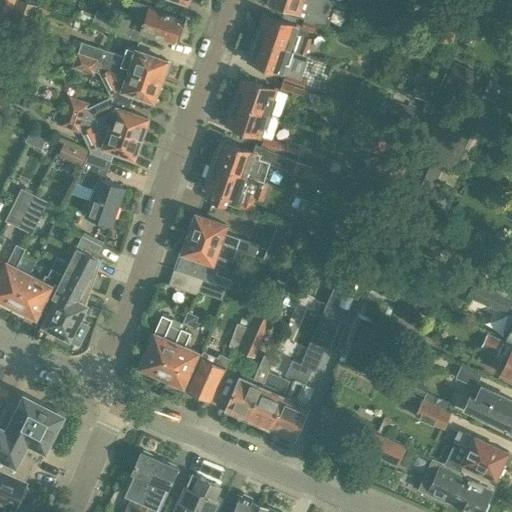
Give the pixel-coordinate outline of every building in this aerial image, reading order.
[(0,0),(0,34),(4,36),(7,28),(7,26),(17,0),(0,0)] [(38,5),(24,0),(17,0),(7,26),(28,33),(38,5)] [(182,17),(133,0),(126,20),(96,9),(92,22),(91,22),(90,23),(142,41),(142,40),(141,40),(143,34),(153,37),(154,35),(173,41),(177,30),(180,31),(184,20),(181,19),(182,17)] [(304,18),(316,23),(325,26),(333,0),(332,0),(269,0),(269,1),(291,8),(289,13),(304,18)] [(463,22),(470,3),(470,0),(444,0),(440,14),(463,22)] [(483,7),(470,3),(463,22),(476,26),(483,7)] [(257,37),(289,49),(305,55),(311,38),(306,36),(309,30),(313,31),(316,23),(304,18),(301,26),(265,14),(261,25),(258,25),(256,33),(258,35),(257,37)] [(439,15),(432,35),(451,42),(458,22),(456,21),(439,15)] [(13,48),(19,33),(7,28),(4,36),(1,44),(13,48)] [(305,55),(289,49),(257,37),(256,39),(253,40),(251,47),(253,50),(249,61),(285,73),(301,78),(301,77),(309,56),(305,55)] [(442,66),(448,45),(430,39),(429,44),(436,46),(433,57),(425,55),(424,60),(442,66)] [(166,60),(125,47),(123,55),(89,44),(85,53),(160,80),(162,73),(164,74),(168,63),(165,62),(166,60)] [(158,87),(160,80),(85,53),(85,54),(79,52),(74,65),(93,71),(94,70),(99,72),(111,96),(130,103),(133,94),(153,100),(154,97),(157,96),(159,90),(158,87)] [(10,63),(0,58),(0,85),(1,86),(10,63)] [(437,109),(438,109),(468,124),(473,113),(461,107),(477,72),(454,61),(438,98),(441,100),(437,109)] [(309,79),(301,77),(301,78),(285,73),(282,82),(305,90),(309,79)] [(235,101),(272,114),(279,117),(288,93),(279,90),(243,78),(240,89),(236,89),(234,97),(236,99),(235,101)] [(490,78),(482,96),(499,104),(508,86),(490,78)] [(311,92),(305,90),(282,82),(279,90),(288,93),(308,100),(311,92)] [(411,93),(426,99),(430,88),(416,82),(411,93)] [(130,103),(111,96),(88,107),(90,103),(73,97),(68,112),(93,121),(141,137),(143,130),(146,129),(149,123),(147,120),(148,117),(128,110),(130,103)] [(227,125),(262,137),(260,145),(273,149),(276,140),(271,139),(279,117),(272,114),(266,112),(235,101),(234,103),(232,102),(227,115),(230,116),(227,125)] [(394,125),(421,135),(427,118),(411,112),(401,107),(394,125)] [(417,153),(418,154),(454,171),(474,126),(468,124),(438,109),(417,153)] [(141,137),(93,121),(68,112),(64,124),(80,129),(91,151),(90,153),(100,157),(103,146),(134,157),(135,155),(138,153),(140,147),(138,144),(141,137)] [(364,148),(387,156),(389,152),(393,154),(400,134),(395,133),(396,130),(373,122),(364,148)] [(213,164),(250,177),(263,181),(270,164),(293,172),(297,160),(256,144),(253,151),(221,140),(218,150),(215,149),(211,161),(214,162),(213,164)] [(58,155),(81,166),(87,153),(64,143),(58,155)] [(299,149),(284,144),(281,153),(296,158),(299,149)] [(111,222),(124,187),(104,180),(110,160),(100,157),(90,153),(87,153),(81,166),(73,182),(94,189),(86,213),(111,222)] [(372,154),(365,173),(399,186),(406,167),(372,154)] [(250,177),(213,164),(212,166),(209,165),(205,177),(208,178),(205,187),(210,189),(207,199),(252,214),(255,204),(253,203),(255,197),(263,200),(269,184),(263,182),(263,181),(250,177)] [(426,200),(432,188),(411,178),(405,190),(426,200)] [(5,221),(19,228),(36,195),(21,188),(5,221)] [(32,234),(48,201),(36,195),(19,228),(32,234)] [(211,211),(224,216),(227,207),(214,203),(211,211)] [(238,250),(256,256),(260,245),(237,237),(242,223),(224,216),(211,211),(206,209),(203,217),(195,214),(195,216),(192,217),(190,223),(191,227),(190,232),(238,250)] [(389,219),(375,212),(369,226),(383,233),(389,219)] [(443,235),(468,246),(476,229),(451,217),(443,235)] [(353,234),(339,228),(331,247),(346,253),(353,234)] [(232,279),(216,274),(220,264),(218,263),(220,256),(234,261),(238,250),(190,232),(187,238),(185,237),(175,268),(204,278),(203,279),(229,288),(232,279)] [(63,294),(67,286),(87,297),(101,259),(98,258),(103,247),(81,235),(67,262),(68,262),(54,289),(60,292),(57,298),(58,298),(61,292),(63,294)] [(270,243),(263,257),(277,263),(283,249),(270,243)] [(16,267),(19,261),(25,248),(17,244),(0,275),(0,297),(0,298),(0,301),(11,308),(28,273),(16,267)] [(54,289),(68,262),(67,262),(56,256),(47,274),(45,273),(41,280),(28,273),(11,308),(24,314),(25,311),(35,316),(51,286),(55,287),(54,289)] [(343,283),(365,291),(372,270),(345,259),(336,281),(343,284),(343,283)] [(197,293),(203,279),(204,278),(175,268),(169,284),(197,293)] [(343,284),(336,281),(322,313),(352,324),(355,315),(365,291),(343,283),(343,284)] [(511,298),(474,281),(468,295),(467,296),(511,317),(511,315),(511,298)] [(85,304),(87,297),(67,286),(63,294),(61,292),(58,298),(57,298),(44,324),(69,337),(85,305),(85,304)] [(194,327),(198,316),(187,311),(183,322),(194,327)] [(257,313),(250,328),(240,350),(254,356),(271,319),(257,313)] [(174,341),(180,329),(182,323),(162,314),(146,350),(147,351),(141,366),(158,374),(166,356),(170,357),(177,342),(174,341)] [(230,346),(240,350),(250,328),(238,323),(230,346)] [(363,323),(354,342),(381,355),(390,336),(363,323)] [(189,333),(180,329),(174,341),(177,342),(170,357),(166,356),(158,374),(169,378),(168,382),(178,386),(179,383),(182,384),(197,352),(183,346),(189,333)] [(496,367),(502,370),(511,347),(511,345),(503,341),(504,340),(488,333),(480,347),(497,355),(498,352),(502,354),(496,367)] [(511,347),(502,370),(501,371),(511,376),(511,347)] [(220,355),(218,358),(203,351),(187,387),(189,388),(190,392),(198,395),(201,393),(211,398),(228,359),(220,355)] [(248,417),(263,382),(263,383),(274,358),(264,354),(254,377),(241,372),(226,407),(248,417)] [(288,390),(300,363),(293,360),(281,387),(288,390)] [(300,363),(288,390),(287,393),(272,427),(281,431),(281,433),(292,437),(292,436),(294,438),(310,403),(299,398),(313,368),(300,363)] [(456,377),(476,387),(481,374),(461,365),(456,377)] [(417,381),(412,391),(422,396),(427,386),(417,381)] [(287,393),(263,383),(263,382),(248,417),(272,427),(287,393)] [(479,397),(472,413),(511,431),(511,398),(486,387),(481,397),(479,397)] [(0,471),(21,480),(26,470),(29,471),(36,458),(40,460),(63,415),(23,395),(14,413),(4,408),(0,415),(0,471)] [(423,398),(415,415),(444,429),(451,412),(423,398)] [(354,423),(341,417),(335,430),(348,436),(354,423)] [(333,425),(318,419),(311,436),(325,443),(333,425)] [(444,462),(459,469),(462,462),(495,477),(496,475),(500,474),(503,467),(501,463),(507,452),(458,429),(453,440),(454,441),(444,462)] [(376,453),(397,463),(406,446),(373,430),(364,449),(375,455),(376,453)] [(122,494),(131,497),(141,502),(159,459),(151,455),(151,453),(144,450),(143,452),(141,451),(122,494)] [(141,502),(149,505),(159,510),(177,467),(175,466),(176,464),(168,461),(168,463),(159,459),(141,502)] [(459,469),(444,462),(442,462),(428,490),(475,511),(479,511),(481,510),(483,511),(487,503),(485,502),(491,489),(459,475),(461,471),(459,469)] [(0,471),(0,501),(14,508),(20,495),(23,497),(27,487),(24,486),(25,482),(21,480),(0,471)] [(184,511),(212,511),(217,501),(213,499),(219,486),(192,473),(179,501),(188,505),(184,511)] [(232,511),(255,511),(260,503),(252,500),(251,499),(252,497),(244,493),(242,496),(241,495),(232,511)] [(124,511),(135,511),(141,502),(131,497),(124,511)] [(145,511),(149,505),(141,502),(135,511),(145,511)] [(255,511),(278,511),(279,511),(277,511),(278,509),(270,505),(269,508),(267,507),(268,507),(260,503),(255,511)]
